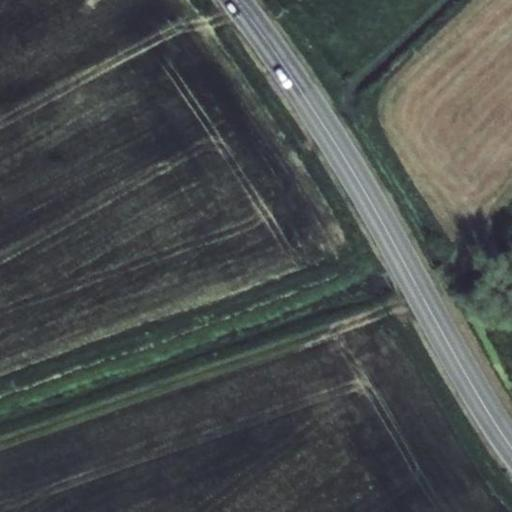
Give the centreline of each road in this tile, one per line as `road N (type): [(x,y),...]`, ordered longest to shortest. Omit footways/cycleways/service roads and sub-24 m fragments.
road 1 (tertiary): [(511,450),(333,141),(234,0)]
road 2 (track): [(420,294),(0,438)]
